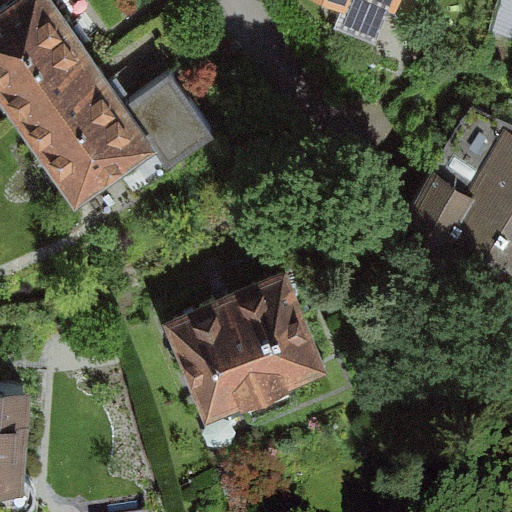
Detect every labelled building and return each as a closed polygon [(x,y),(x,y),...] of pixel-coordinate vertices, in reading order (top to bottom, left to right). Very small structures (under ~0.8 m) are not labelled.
[(21,0),(0,15),(0,137),(60,223),(143,165),(26,0),(21,0)] [(311,0),(378,25),(387,0),(311,0)] [(184,68),(142,90),(160,124),(201,102),(184,68)] [(511,152),(496,142),(467,189),(441,173),(422,205),(511,259),(511,152)] [(153,335),(192,442),(319,395),(278,288),(153,335)] [(18,489),(26,397),(0,395),(0,511),(28,511),(28,501),(18,489)]
